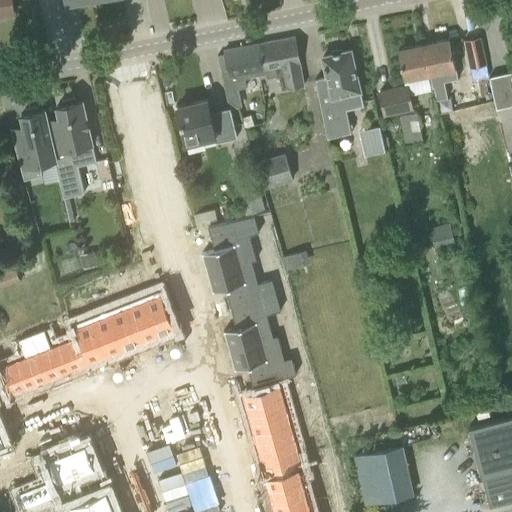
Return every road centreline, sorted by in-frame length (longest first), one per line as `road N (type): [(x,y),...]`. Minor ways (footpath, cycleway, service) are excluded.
road 1 (residential): [(197,354),(122,56)]
road 2 (tertiary): [(122,56),(386,0)]
road 3 (residential): [(150,511),(103,393),(197,354)]
road 4 (residential): [(197,354),(247,511)]
road 5 (tertiary): [(0,77),(122,56)]
